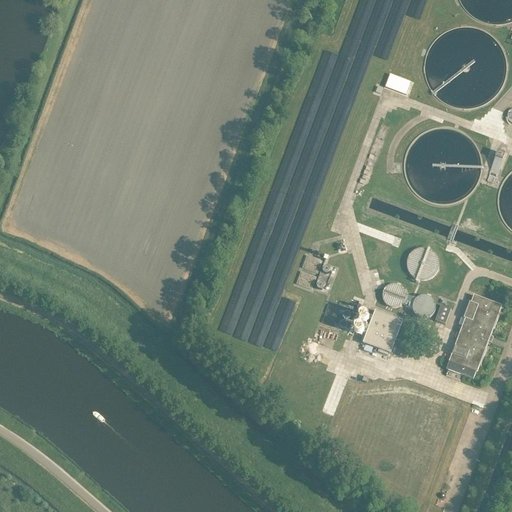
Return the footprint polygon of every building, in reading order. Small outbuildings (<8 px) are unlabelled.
[(506,155),(498,152),(490,172),(489,177),(487,182),(493,184),(495,179),(498,176),(506,155)] [(438,265),(438,262),(437,259),(435,256),(434,254),(432,253),(430,251),(426,250),(423,250),(420,250),(417,251),(415,252),(412,254),(411,256),(409,259),(408,262),(408,265),(408,268),(409,271),(411,274),(413,276),(415,278),(418,279),(420,280),(424,280),(426,280),(429,279),(432,277),(434,275),(436,273),(437,270),(438,268),(438,265)] [(383,295),(383,297),(383,299),(384,301),(385,303),(386,305),(388,306),(389,308),(391,308),(394,309),(396,309),(398,308),(400,308),(402,306),(403,305),(405,303),(406,301),(406,299),(407,297),(406,295),(406,293),(405,291),(403,289),(402,287),(400,286),(398,286),(396,285),(394,285),(391,286),(389,286),(388,287),(386,289),(385,291),(384,293),(383,295)] [(447,369),(447,370),(473,379),(476,372),(477,372),(480,365),(481,365),(486,349),(489,339),(493,329),(494,329),(500,314),(499,314),(502,306),(474,296),(471,304),(470,303),(464,319),(465,320),(458,339),(450,360),(449,363),(447,369)] [(414,306),(413,309),(414,311),(414,313),(415,314),(416,316),(418,318),(420,319),(422,319),(424,320),(426,320),(428,319),(430,319),(431,318),(433,316),(434,314),(435,313),(436,311),(436,309),(436,306),(435,304),(434,303),(433,301),(431,300),(430,298),(428,298),(426,297),(424,297),(422,298),(420,298),(418,300),(416,301),(415,303),(414,304),(414,306)] [(323,321),(334,325),(340,308),(330,303),(323,321)] [(435,321),(445,325),(451,309),(441,306),(435,321)] [(376,311),(364,344),(391,354),(403,322),(385,315),(379,313),(376,311)]
